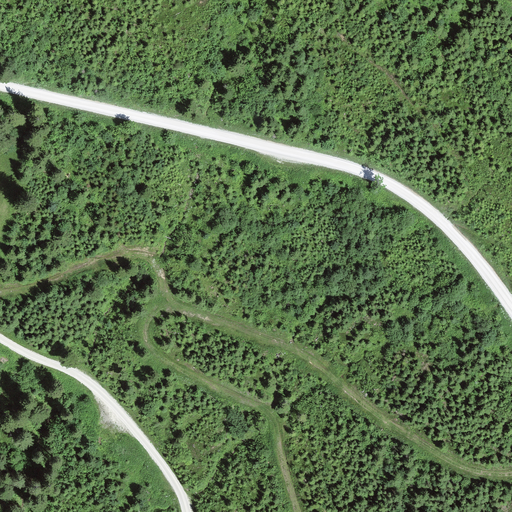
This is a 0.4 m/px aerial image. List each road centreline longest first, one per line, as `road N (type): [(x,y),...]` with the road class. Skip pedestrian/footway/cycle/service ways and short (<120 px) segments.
road 1 (track): [(297,511),(273,417),(152,348),(149,321),(166,304),(289,347),(432,450),(476,473),(511,474)]
road 2 (unclassified): [(0,85),(382,178),(442,220),(511,306)]
road 3 (track): [(0,338),(92,384),(159,456),(183,511)]
road 4 (track): [(0,292),(138,254),(156,263),(172,304)]
